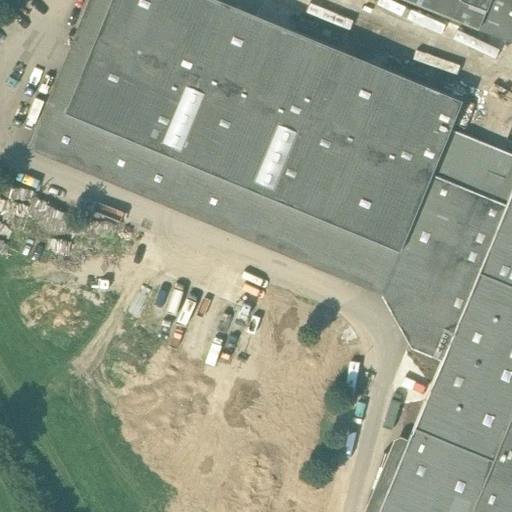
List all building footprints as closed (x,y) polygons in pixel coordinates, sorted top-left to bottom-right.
[(426,85),(221,0),(88,0),(76,30),(77,30),(47,102),(49,103),(48,104),(64,111),(64,112),(269,197),(400,251),(418,208),(450,129),(462,100),(437,89),(465,22),(453,18),(426,85)] [(421,12),(390,0),(354,0),(416,25),(421,12)] [(511,0),(409,0),(453,18),(465,22),(511,41),(511,0)] [(436,18),(421,12),(416,25),(414,30),(429,36),(436,18)] [(511,47),(511,44),(491,36),(488,45),(509,53),(511,47)] [(269,197),(64,112),(64,111),(48,104),(49,103),(47,102),(28,148),(251,240),(269,197)] [(482,113),(482,111),(482,108),(480,106),(478,104),(475,104),(473,104),(471,106),(469,108),(469,111),(469,113),(471,116),(473,117),(476,118),(478,117),(481,116),(482,113)] [(511,108),(510,108),(507,107),(504,108),(501,110),(500,112),(499,115),(500,118),(502,121),(504,122),(507,123),(510,122),(511,121),(511,108)] [(475,130),(475,127),(475,124),(473,122),(471,121),(468,120),(465,121),(463,122),(462,124),(461,127),(462,130),(463,132),(466,134),(468,134),(471,133),(473,132),(475,130)] [(507,139),(508,136),(507,133),(505,130),(502,128),(499,128),(496,129),(493,130),(492,133),(491,136),(492,139),(494,142),(496,144),(499,144),(503,144),(505,142),(507,139)] [(511,511),(511,154),(450,129),(418,208),(447,220),(452,208),(467,214),(464,220),(494,232),(450,338),(423,327),(414,347),(412,346),(411,348),(441,360),(378,511),(511,511)]
